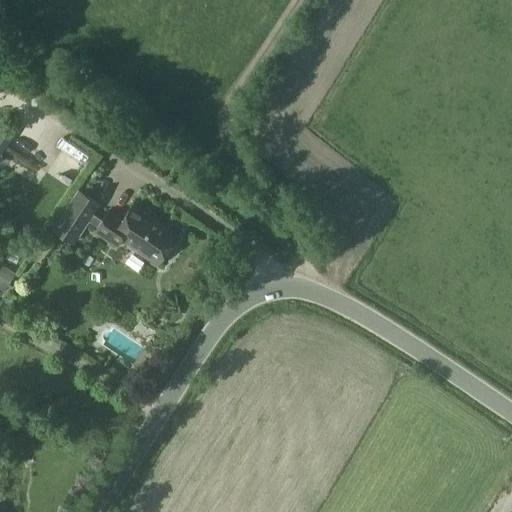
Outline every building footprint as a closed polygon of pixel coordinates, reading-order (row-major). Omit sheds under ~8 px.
[(24,132),(29,122),(14,115),(9,125),(24,132)] [(0,122),(0,151),(1,152),(14,132),(4,126),(0,122)] [(75,244),(101,205),(80,191),(54,230),(75,244)] [(180,237),(132,205),(122,221),(107,211),(95,230),(118,245),(123,237),(135,245),(134,247),(161,265),(180,237)] [(508,507),(511,498),(511,489),(506,487),(499,502),(508,507)]
